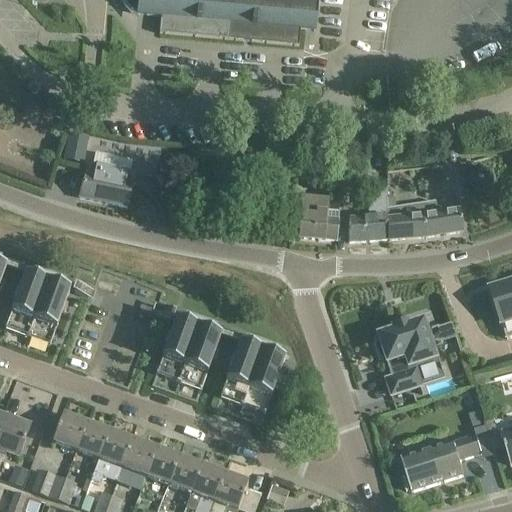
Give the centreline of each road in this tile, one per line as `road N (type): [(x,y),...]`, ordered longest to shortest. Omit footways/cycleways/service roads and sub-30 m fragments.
road 1 (residential): [(511,97),(457,119),(344,122),(205,117),(93,95)]
road 2 (residential): [(361,466),(326,479),(0,357)]
road 3 (tertiary): [(306,268),(148,241),(0,194)]
road 4 (tertiary): [(511,242),(443,263),(306,268)]
road 5 (tertiary): [(361,466),(304,311),(306,268)]
road 6 (residential): [(0,22),(53,77),(93,95)]
